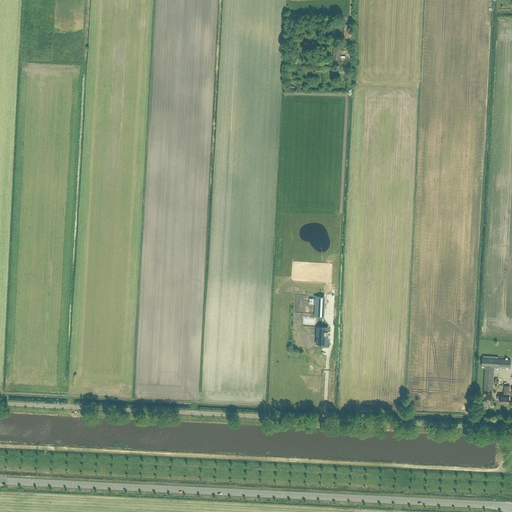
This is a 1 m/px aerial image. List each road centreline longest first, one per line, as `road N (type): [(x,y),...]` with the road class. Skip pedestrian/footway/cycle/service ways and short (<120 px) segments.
road 1 (track): [(0,446),(495,470),(511,455)]
road 2 (secondary): [(0,480),(511,508)]
road 3 (unclassified): [(511,428),(0,402)]
